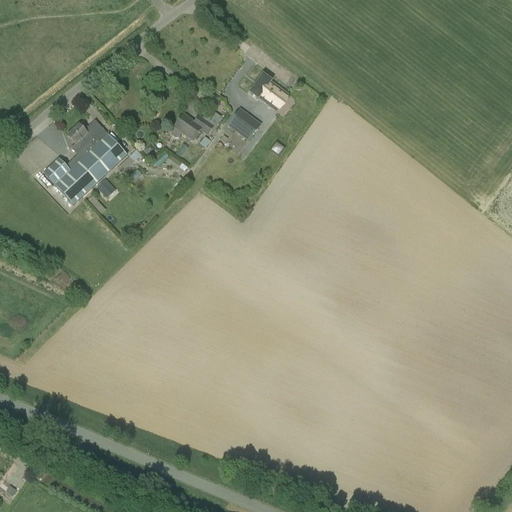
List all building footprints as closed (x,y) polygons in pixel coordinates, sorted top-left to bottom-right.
[(250,94),(258,100),(260,98),(275,109),(285,96),(269,85),(271,82),(263,76),(250,94)] [(228,127),(248,142),(258,130),(237,114),(228,127)] [(195,124),(183,116),(174,130),(171,134),(172,137),(175,140),(178,139),(182,135),(192,142),(200,131),(208,136),(213,128),(199,118),(195,124)] [(108,137),(94,123),(88,128),(87,129),(86,128),(83,131),(78,127),(67,137),(75,145),(71,149),(82,162),(108,137)] [(114,167),(120,162),(125,156),(108,137),(82,162),(69,174),(63,180),(80,199),(114,167)] [(199,146),(204,150),(209,142),(204,139),(199,146)] [(159,152),(151,143),(142,151),(150,160),(159,152)] [(141,159),(135,152),(116,170),(120,175),(123,171),(125,173),(134,164),(135,165),(141,159)] [(165,164),(176,171),(181,165),(170,157),(165,164)] [(69,174),(58,162),(44,175),(73,206),(80,199),(63,180),(69,174)] [(107,200),(115,192),(105,181),(96,189),(107,200)] [(10,488),(6,493),(12,498),(15,492),(10,488)]
